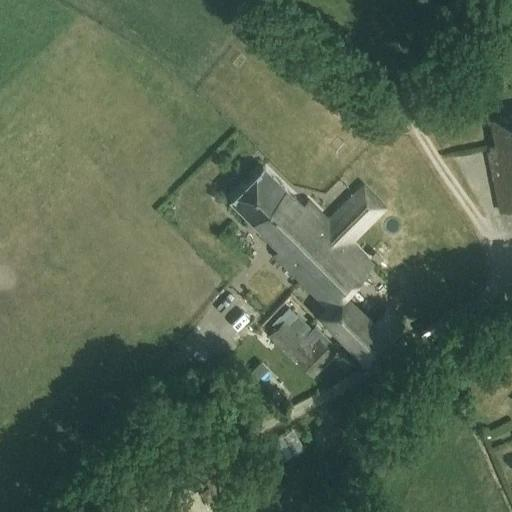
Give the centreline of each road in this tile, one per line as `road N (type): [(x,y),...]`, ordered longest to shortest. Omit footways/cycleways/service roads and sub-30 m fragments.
road 1 (unclassified): [(132,511),(510,281)]
road 2 (track): [(274,0),(415,94),(427,56),(464,0)]
road 3 (unclassified): [(510,281),(415,117),(415,94)]
road 4 (track): [(365,373),(375,408),(330,511)]
